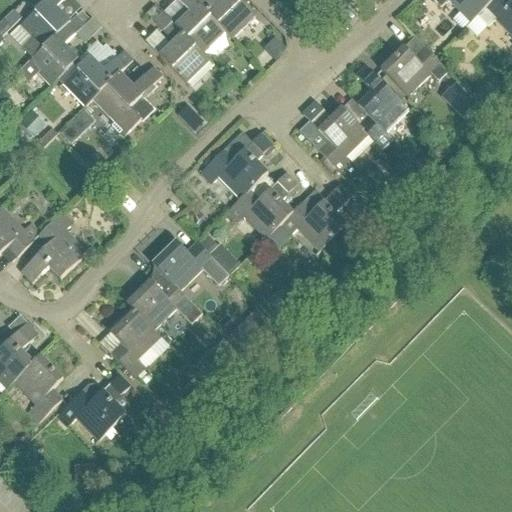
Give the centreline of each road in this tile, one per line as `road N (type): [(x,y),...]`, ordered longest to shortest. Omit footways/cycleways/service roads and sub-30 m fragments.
road 1 (residential): [(55,320),(152,218),(141,209),(244,104),(262,119)]
road 2 (residential): [(312,62),(324,73),(401,0)]
